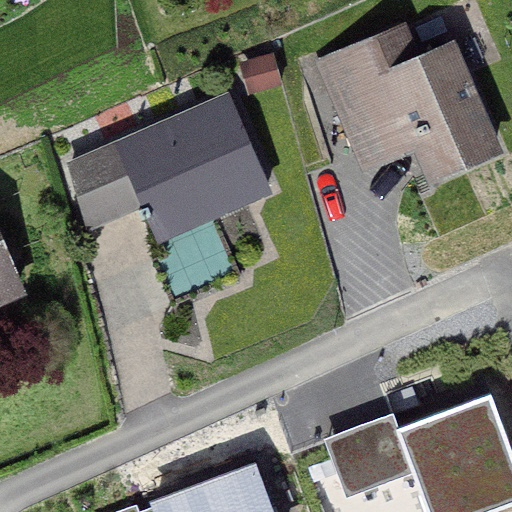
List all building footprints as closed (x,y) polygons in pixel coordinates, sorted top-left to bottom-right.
[(374,40),(318,64),(357,153),(395,137),(388,120),(402,115),(429,178),(490,151),(446,49),(389,74),(374,40)] [(145,217),(154,238),(265,190),(226,102),(166,129),(165,126),(72,167),(90,229),(135,211),(139,220),(145,217)] [(0,295),(14,290),(0,256),(0,295)] [(391,417),(327,440),(347,493),(415,467),(432,511),(482,511),(511,501),(511,450),(491,395),(396,431),(391,417)] [(265,511),(250,469),(151,505),(153,511),(265,511)]
